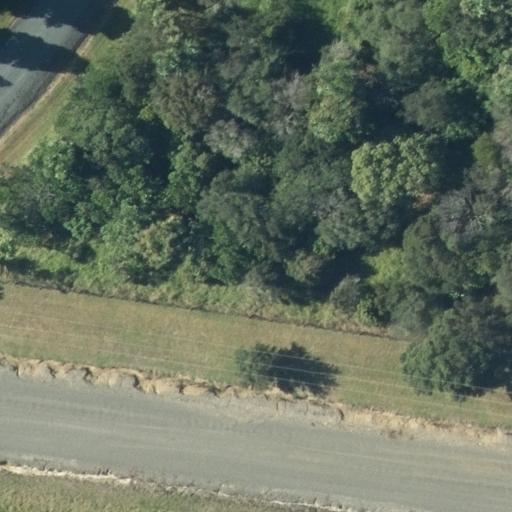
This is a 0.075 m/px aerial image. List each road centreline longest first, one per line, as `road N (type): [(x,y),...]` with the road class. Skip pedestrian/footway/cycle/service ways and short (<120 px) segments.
road 1 (unclassified): [(0,395),(511,458)]
road 2 (unknown): [(0,98),(73,0)]
